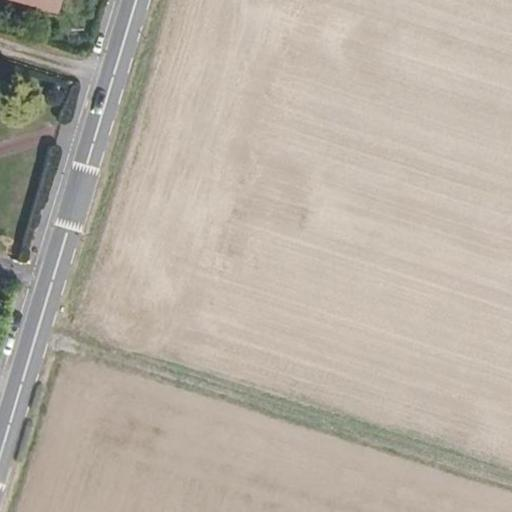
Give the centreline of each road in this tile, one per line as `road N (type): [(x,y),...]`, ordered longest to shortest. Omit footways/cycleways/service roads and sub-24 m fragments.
road 1 (track): [(511,496),(31,344)]
road 2 (secondary): [(136,0),(48,283)]
road 3 (secondary): [(48,283),(0,452)]
